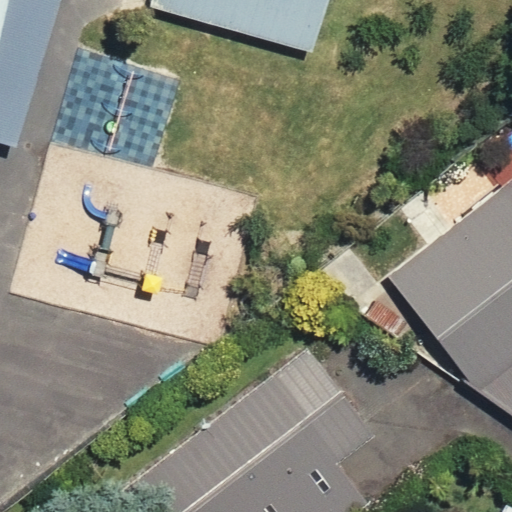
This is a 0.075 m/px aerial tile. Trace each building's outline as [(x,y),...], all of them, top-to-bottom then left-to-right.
[(0,0),(0,137),(9,141),(51,0),(0,0)] [(145,0),(144,4),(308,50),(322,0),(145,0)] [(511,159),(368,266),(452,380),(511,420),(511,159)] [(363,427),(291,330),(71,491),(86,511),(322,511),(360,484),(333,448),(363,427)] [(511,511),(511,500),(483,487),(470,511),(511,511)]
